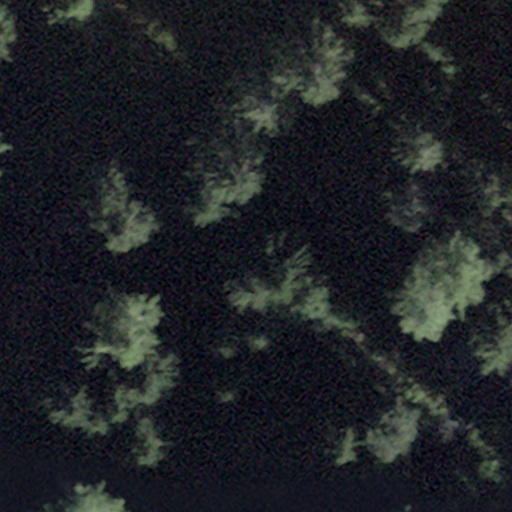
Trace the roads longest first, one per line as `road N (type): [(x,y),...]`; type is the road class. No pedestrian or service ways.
road 1 (track): [(0,266),(29,0)]
road 2 (track): [(511,383),(486,395),(449,433),(389,511)]
